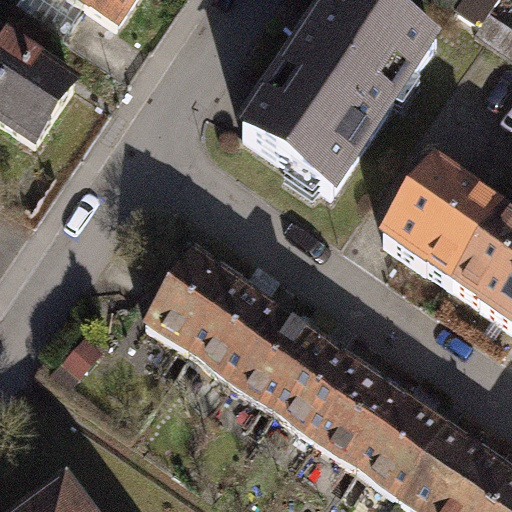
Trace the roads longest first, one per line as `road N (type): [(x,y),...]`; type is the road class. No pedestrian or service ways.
road 1 (residential): [(137,158),(511,409)]
road 2 (residential): [(0,353),(137,158)]
road 3 (residential): [(137,158),(248,0)]
